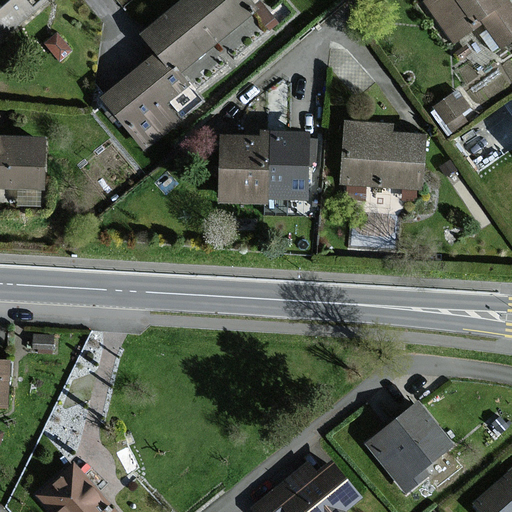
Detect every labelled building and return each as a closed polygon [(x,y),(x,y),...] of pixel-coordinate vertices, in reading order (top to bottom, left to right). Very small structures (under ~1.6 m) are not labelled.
[(0,0),(0,36),(43,0),(0,0)] [(251,10),(242,0),(184,0),(141,37),(156,55),(104,99),(144,146),(174,121),(161,105),(184,85),(174,74),(251,10)] [(500,46),(511,37),(511,9),(505,0),(426,0),(424,2),(452,43),(477,26),(474,22),(481,17),(500,46)] [(467,108),(456,92),(435,107),(452,131),(464,122),(458,114),(467,108)] [(341,182),(418,188),(421,139),(387,136),(388,128),(345,125),(341,182)] [(305,135),(263,134),(263,140),(262,199),(303,200),(305,135)] [(0,184),(41,187),(43,141),(0,138),(0,184)] [(261,203),(262,199),(263,140),(221,139),(219,202),(261,203)] [(55,335),(37,334),(37,346),(54,347),(55,335)] [(0,403),(10,404),(12,359),(0,358),(0,403)] [(420,468),(449,445),(416,405),(368,444),(406,491),(426,475),(420,468)] [(118,511),(77,464),(43,493),(59,511),(118,511)] [(340,511),(357,499),(328,465),(315,476),(305,465),(253,509),(255,511),(340,511)] [(511,511),(511,474),(510,472),(473,504),(480,511),(511,511)]
